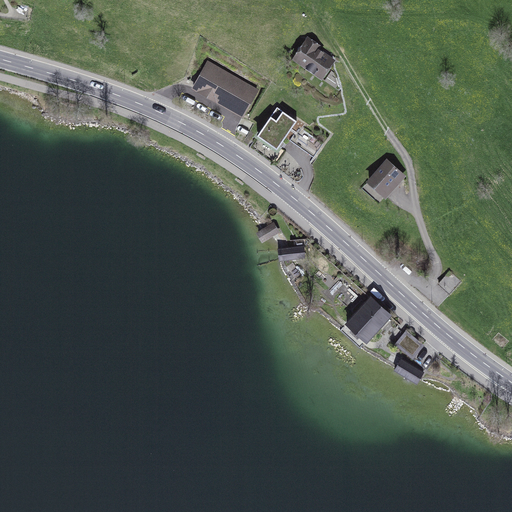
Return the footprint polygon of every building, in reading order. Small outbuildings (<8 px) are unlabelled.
[(335,58),(307,39),(294,56),(323,76),(335,58)] [(259,86),(207,55),(193,80),(245,110),(259,86)] [(300,124),(274,107),(257,134),(283,151),(300,124)] [(400,178),(384,164),(370,179),(387,194),(400,178)] [(258,232),(262,239),(278,230),(274,223),(258,232)] [(280,260),(304,258),(303,246),(279,248),(280,260)] [(449,275),(437,288),(448,299),(461,285),(449,275)] [(390,320),(368,301),(344,329),(365,348),(390,320)] [(422,350),(404,336),(395,347),(413,361),(422,350)] [(422,374),(401,363),(396,371),(418,382),(422,374)]
